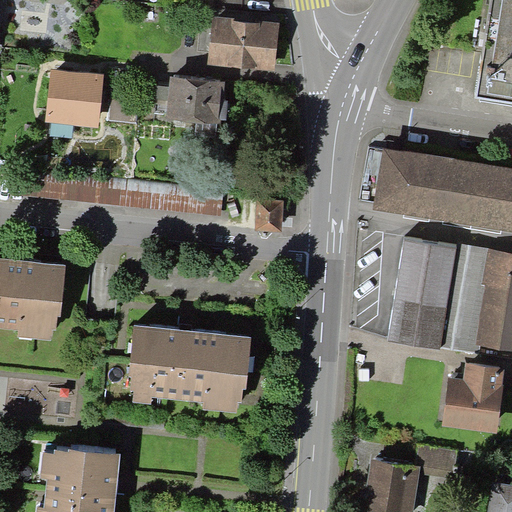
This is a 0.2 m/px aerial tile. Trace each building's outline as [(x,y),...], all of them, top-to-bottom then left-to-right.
[(511,0),(491,0),(476,98),(511,103),(511,0)] [(280,23),(212,17),(207,65),(275,71),(280,23)] [(104,74),(51,69),(45,121),(51,122),(73,124),(98,127),(104,74)] [(225,81),(170,76),(169,87),(167,114),(166,119),(221,123),(221,119),(223,99),(224,99),(225,81)] [(112,85),(108,120),(137,123),(141,88),(112,85)] [(167,114),(169,87),(156,86),(154,113),(167,114)] [(72,138),(73,124),(51,122),(50,136),(72,138)] [(511,168),(383,148),(373,210),(511,232),(511,168)] [(224,189),(15,166),(13,195),(221,216),(224,189)] [(282,232),(284,200),(257,199),(255,231),(282,232)] [(440,350),(440,346),(457,244),(405,236),(388,341),(440,350)] [(461,245),(457,244),(440,346),(479,352),(481,345),(511,350),(511,251),(461,244),(461,245)] [(66,264),(0,257),(0,327),(18,330),(18,337),(52,340),(53,329),(56,329),(58,315),(61,315),(66,264)] [(252,338),(135,325),(129,376),(132,376),(131,391),(134,391),(133,401),(151,403),(152,397),(204,403),(203,409),(237,413),(239,402),(242,402),(243,388),(246,389),(252,338)] [(462,379),(448,377),(442,425),(497,433),(506,368),(465,362),(462,379)] [(419,444),(416,465),(420,465),(419,473),(453,479),(457,450),(419,444)] [(54,454),(43,452),(40,479),(47,479),(44,507),(37,507),(36,511),(114,511),(121,454),(69,448),(69,452),(55,450),(54,454)] [(416,465),(370,458),(366,490),(361,489),(357,511),(413,511),(419,473),(420,465),(416,465)] [(511,511),(511,484),(492,482),(487,511),(511,511)]
